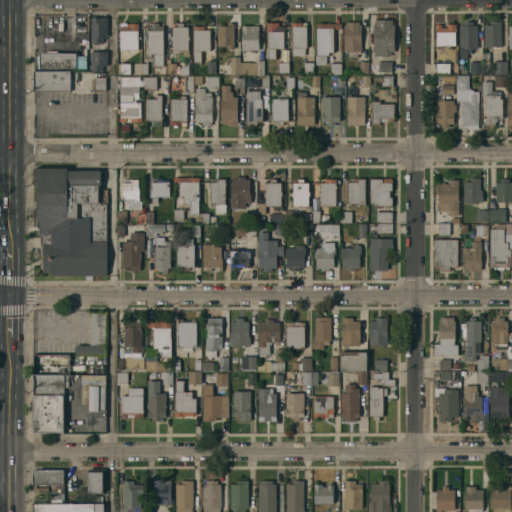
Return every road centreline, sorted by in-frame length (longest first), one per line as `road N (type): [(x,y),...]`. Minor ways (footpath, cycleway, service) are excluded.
road 1 (residential): [(511,153),(0,155)]
road 2 (residential): [(414,0),(415,511)]
road 3 (residential): [(511,295),(0,295)]
road 4 (tertiary): [(511,450),(8,454)]
road 5 (primary): [(8,0),(8,246)]
road 6 (primary): [(8,344),(8,511)]
